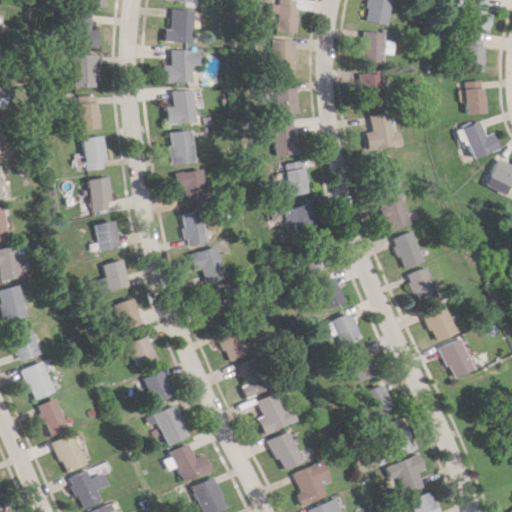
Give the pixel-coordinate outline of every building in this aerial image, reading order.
[(295,0),(278,0),(279,3),(269,3),(269,16),(275,17),(274,31),(295,31),(295,0)] [(364,19),(386,24),(390,0),(366,0),(365,7),(367,7),(364,19)] [(463,0),(485,0),(485,2),(482,12),(490,13),(485,32),(456,25),(463,0)] [(191,42),(192,10),(170,8),(170,28),(163,28),(163,41),(191,42)] [(98,30),(91,30),(92,13),(73,12),(72,46),(97,47),(98,30)] [(362,30),(384,32),(381,66),(359,63),(361,51),(356,51),(358,37),(362,37),(362,33),(362,30)] [(480,39),(480,41),(480,72),(458,71),(460,36),(480,39)] [(292,39),(269,39),(268,71),(291,72),(292,39)] [(189,65),(197,65),(198,50),(169,49),(168,65),(161,65),(160,82),(188,83),(189,65)] [(96,54),(73,53),(72,86),(95,87),(96,54)] [(359,73),(381,73),(380,106),(357,106),(359,73)] [(463,114),(484,112),(479,83),(478,79),(461,81),(456,82),(456,102),(462,101),(463,114)] [(270,113),(291,113),(292,87),(271,87),(270,113)] [(168,90),(168,106),(161,106),(161,123),(189,122),(188,89),(168,90)] [(74,96),(75,128),(94,127),(93,95),(74,96)] [(394,132),(396,145),(361,149),(359,131),(366,130),(364,119),(364,115),(385,112),(388,133),(394,132)] [(258,141),(267,140),(269,156),(292,153),(288,119),(256,124),(258,141)] [(470,158),(497,147),(490,132),(483,134),(478,123),(477,119),(468,123),(467,121),(457,125),(458,128),(452,130),(455,140),(459,140),(461,146),(463,144),(470,158)] [(165,165),(187,162),(183,129),(160,132),(165,165)] [(79,169),(99,169),(97,136),(78,137),(79,169)] [(392,185),(387,167),(386,160),(384,161),(382,154),(365,158),(373,189),(392,185)] [(511,157),(511,189),(506,187),(502,196),(480,183),(494,158),(498,159),(509,165),(511,157)] [(278,163),(282,195),(300,193),(297,160),(278,163)] [(166,173),(169,189),(177,188),(179,202),(200,199),(195,168),(166,173)] [(82,179),(85,211),(105,209),(102,177),(82,179)] [(373,207),(379,221),(381,220),(385,231),(406,223),(393,192),(373,200),(376,207),(373,207)] [(183,246),(202,242),(194,209),(175,214),(183,246)] [(114,245),(108,219),(88,224),(95,251),(114,245)] [(402,268),(419,261),(406,230),(389,238),(390,241),(392,245),(389,246),(394,256),(396,256),(402,268)] [(0,280),(17,276),(9,244),(0,245),(0,280)] [(185,254),(189,269),(197,267),(202,283),(222,277),(212,245),(185,254)] [(315,253),(303,258),(309,273),(322,268),(315,253)] [(98,264),(101,277),(93,279),(96,293),(125,286),(119,259),(98,264)] [(404,274),(406,277),(407,281),(405,282),(410,293),(412,292),(414,297),(433,290),(422,266),(404,274)] [(315,282),(323,314),(343,309),(334,277),(315,282)] [(0,288),(0,321),(23,317),(16,285),(0,288)] [(204,318),(223,319),(224,290),(205,289),(204,318)] [(139,323),(130,298),(112,304),(121,330),(139,323)] [(432,341),(453,332),(439,301),(417,309),(419,314),(425,330),(427,329),(432,341)] [(358,339),(350,313),(327,320),(334,346),(358,339)] [(227,361),(250,351),(234,322),(213,331),(227,361)] [(5,330),(14,361),(36,354),(27,323),(5,330)] [(154,361),(146,336),(126,341),(134,367),(154,361)] [(448,377),(468,368),(454,337),(433,347),(434,351),(441,366),(443,365),(448,377)] [(372,375),(364,349),(345,356),(353,381),(372,375)] [(235,364),(259,355),(272,386),(244,399),(237,385),(243,384),(236,368),(235,364)] [(31,400),(52,391),(39,361),(18,369),(31,400)] [(152,402),(170,394),(159,369),(140,378),(152,402)] [(371,416),(388,408),(377,384),(359,392),(371,416)] [(251,399),(272,392),(280,411),(287,407),(293,421),(258,435),(251,419),(259,415),(254,405),(251,399)] [(65,428),(53,398),(35,405),(47,435),(65,428)] [(165,444),(185,435),(179,423),(182,423),(173,404),(145,417),(148,425),(155,422),(165,444)] [(386,457),(408,447),(397,423),(375,433),(386,457)] [(260,439),(281,430),(295,462),(274,471),(262,443),(260,439)] [(50,441),(62,471),(83,463),(71,433),(50,441)] [(178,481),(195,474),(196,474),(204,470),(197,454),(191,457),(184,442),(165,451),(167,456),(172,466),(178,481)] [(378,467),(410,453),(418,469),(411,472),(414,481),(417,487),(401,495),(391,474),(383,477),(378,467)] [(167,456),(160,459),(165,470),(172,466),(167,456)] [(281,473),(313,461),(322,482),(314,485),(316,495),(290,505),(284,494),(289,493),(283,477),(281,473)] [(67,477),(77,507),(97,501),(92,489),(104,485),(100,473),(87,478),(84,471),(67,477)] [(196,511),(205,511),(218,507),(213,494),(214,494),(207,476),(185,486),(196,511)] [(409,511),(404,498),(425,489),(428,500),(431,499),(437,511),(409,511)] [(298,511),(298,509),(326,497),(333,511),(298,511)] [(84,511),(105,511),(110,510),(107,503),(84,511)]
